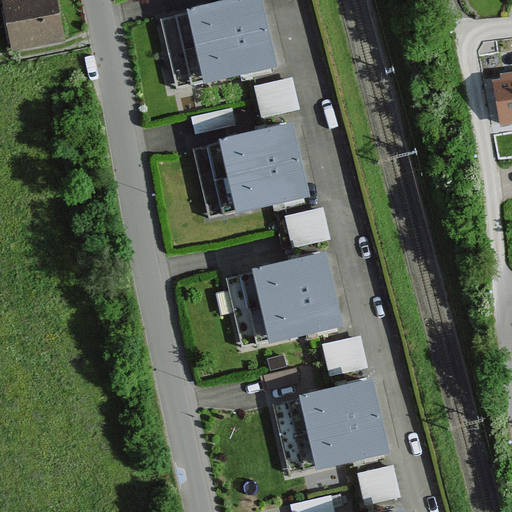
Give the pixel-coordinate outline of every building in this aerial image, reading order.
[(10,0),(5,1),(15,48),(62,38),(53,0),(10,0)] [(260,1),(161,22),(175,89),(275,69),(260,1)] [(492,91),(497,127),(511,124),(511,77),(503,79),(505,89),(492,91)] [(290,129),(194,151),(210,219),(306,197),(290,129)] [(326,258),(229,280),(244,350),(342,328),(326,258)] [(369,383),(271,406),(288,477),(386,454),(369,383)]
